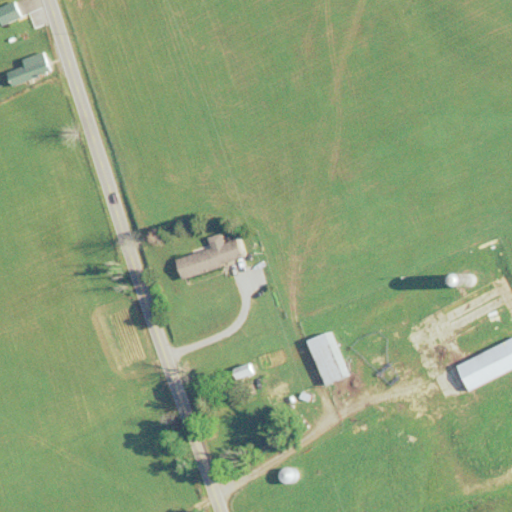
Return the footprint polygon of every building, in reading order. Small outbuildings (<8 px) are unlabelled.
[(25,18),(17,1),(0,8),(0,16),(5,27),(25,18)] [(54,72),(46,53),(22,63),(23,67),(9,73),(16,88),(54,72)] [(246,261),(240,242),(181,259),(187,279),(246,261)] [(374,350),(384,372),(369,378),(375,391),(427,368),(412,333),(374,350)] [(325,388),(349,378),(330,334),(306,345),(325,388)] [(511,375),(511,343),(464,364),(475,391),(511,375)] [(263,379),(273,401),(289,394),(278,372),(263,379)] [(424,394),(425,393),(430,402),(446,393),(438,379),(421,389),(424,394)] [(445,422),(440,407),(426,412),(430,427),(445,422)] [(286,483),(300,484),(301,470),(287,469),(286,483)]
